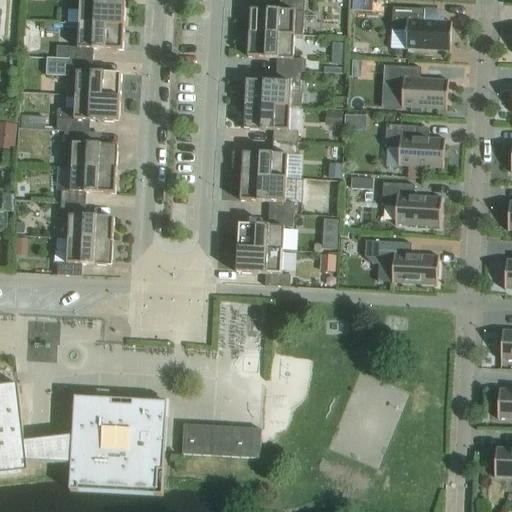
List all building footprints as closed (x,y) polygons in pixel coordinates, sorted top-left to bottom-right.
[(80,25),(125,27),(126,3),(97,2),(96,0),(68,0),(68,10),(81,11),(80,25)] [(250,34),(295,37),(304,37),(306,0),(298,0),(280,0),(280,12),(251,10),(250,34)] [(451,53),(452,23),(451,23),(451,24),(425,23),(426,11),(394,9),(392,31),(407,32),(406,51),(407,51),(407,50),(450,52),(449,53),(451,53)] [(125,27),(80,25),(79,49),(70,48),(69,61),(94,62),(94,50),(124,51),(125,27)] [(277,72),(302,73),(306,73),(306,61),(294,60),(295,37),(250,34),(249,58),(278,60),(277,72)] [(333,46),(332,56),(342,56),(342,47),(333,46)] [(77,73),(76,97),(121,99),(123,75),(93,74),(94,62),(69,61),(48,59),(47,75),(68,76),(69,73),(77,73)] [(446,112),(448,112),(449,81),(448,81),(448,83),(422,81),(422,69),(390,68),(389,90),(404,91),(403,110),(404,110),(404,108),(446,111),(446,112)] [(302,73),(277,72),(277,84),(247,82),(246,106),(291,108),(292,94),(301,95),(302,73)] [(121,99),(76,97),(75,111),(59,110),(58,132),(66,133),(90,134),(91,122),(120,123),(121,99)] [(274,132),(274,144),(298,145),(299,133),(290,132),(291,108),(246,106),(245,130),(274,132)] [(17,126),(0,123),(0,150),(14,152),(17,126)] [(387,126),(386,148),(394,149),(393,168),(401,168),(401,167),(443,169),(443,171),(444,171),(446,140),(445,140),(445,141),(419,140),(419,128),(387,126)] [(90,134),(66,133),(65,145),(74,145),(72,169),(118,171),(119,147),(89,145),(90,134)] [(244,154),(242,178),(288,180),(289,157),(297,157),(298,145),(274,144),(273,155),(244,154)] [(62,192),(62,204),(86,206),(87,194),(116,195),(118,171),(72,169),(71,193),(62,192)] [(271,204),(270,215),(294,217),(295,205),(286,204),(288,180),(242,178),(241,202),(271,204)] [(384,185),(383,207),(397,208),(396,227),(398,227),(398,226),(440,228),(440,229),(441,229),(443,199),(442,199),(441,200),(415,198),(416,187),(384,185)] [(0,212),(11,213),(12,196),(0,195),(0,212)] [(70,217),(69,241),(114,243),(115,219),(86,217),(86,206),(62,204),(61,216),(70,217)] [(294,217),(270,215),(269,227),(240,226),(239,250),(284,252),(285,229),(294,229),(294,217)] [(324,248),(339,248),(340,220),(325,219),(324,248)] [(114,243),(69,241),(67,264),(59,264),(58,277),(83,278),(83,266),(113,267),(114,243)] [(438,288),(440,257),(438,257),(438,258),(412,257),(413,245),(381,243),(380,265),(394,266),(393,285),(394,285),(394,284),(437,286),(437,288),(438,288)] [(284,252),(239,250),(237,274),(267,276),(266,288),(291,289),(291,277),(283,276),(284,252)] [(511,332),(504,332),(504,331),(503,331),(502,362),(503,362),(503,360),(511,360),(511,332)] [(25,443),(24,429),(19,385),(0,387),(0,476),(29,473),(28,463),(41,462),(72,463),(71,492),(164,497),(169,404),(76,399),(74,437),(25,443)] [(500,390),(498,420),(500,420),(500,419),(511,419),(511,391),(501,391),(501,390),(500,390)] [(261,460),(263,431),(185,427),(184,455),(261,460)] [(511,450),(498,450),(498,448),(497,448),(495,479),(496,479),(496,478),(511,478),(511,450)]
